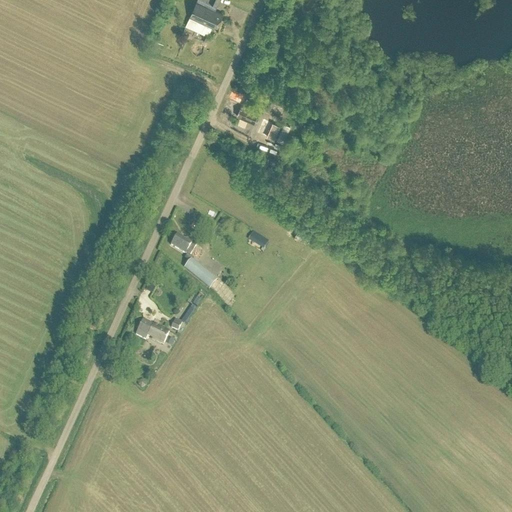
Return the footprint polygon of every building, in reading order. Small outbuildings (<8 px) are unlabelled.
[(196,0),(190,16),(216,28),(223,14),(215,10),(207,7),(209,1),(218,5),(219,0),(196,0)] [(260,110),(249,105),(248,109),(241,106),(237,115),(254,123),(260,110)] [(258,132),(274,139),(280,126),(263,119),(258,132)] [(286,245),(293,238),(285,231),(278,238),(286,245)] [(217,281),(192,260),(189,257),(196,245),(192,242),(186,239),(185,241),(176,236),(170,246),(185,254),(186,255),(184,260),(189,264),(183,270),(209,291),(210,290),(217,281)] [(191,306),(184,317),(188,319),(195,309),(191,306)] [(148,337),(163,344),(168,332),(142,320),(135,337),(146,342),(148,337)] [(177,332),(181,324),(174,321),(170,329),(177,332)]
